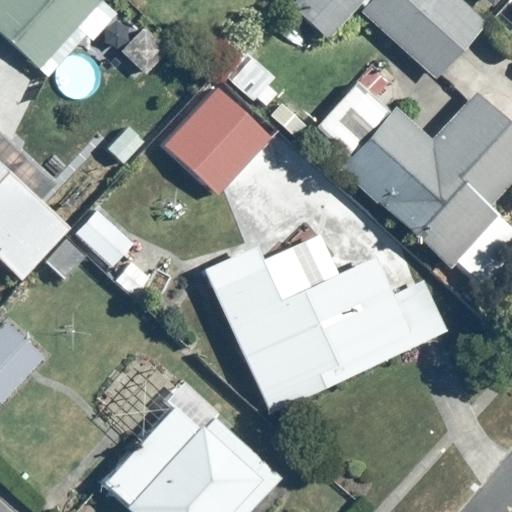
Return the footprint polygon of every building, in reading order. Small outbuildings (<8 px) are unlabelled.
[(111,9),(101,0),(0,0),(0,32),(46,77),(111,9)] [(286,0),(286,1),(325,39),(357,5),(431,77),(482,24),(457,0),(286,0)] [(273,74),(243,49),(222,74),(252,99),(273,74)] [(269,134),(215,82),(157,142),(211,194),(269,134)] [(424,137),(390,107),(346,157),(338,167),(446,260),(489,210),(484,206),(511,174),(511,118),(471,83),(424,137)] [(70,221),(0,154),(0,253),(20,273),(70,221)] [(91,208),(73,228),(110,262),(128,242),(91,208)] [(278,295),(254,243),(201,267),(267,409),(443,328),(419,275),(389,289),(372,252),(278,295)] [(45,353),(5,316),(0,321),(0,398),(1,399),(45,353)] [(240,511),(273,474),(175,388),(96,479),(133,511),(240,511)]
